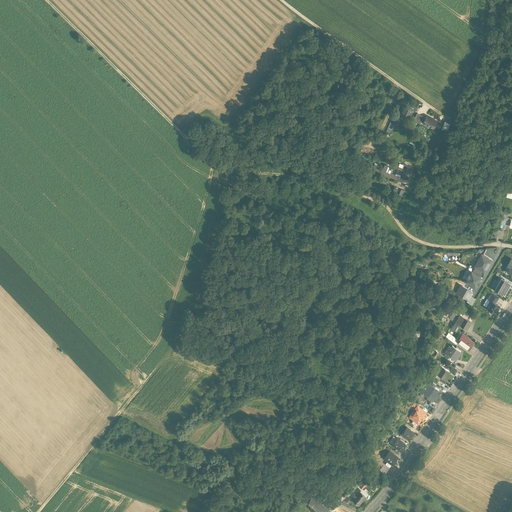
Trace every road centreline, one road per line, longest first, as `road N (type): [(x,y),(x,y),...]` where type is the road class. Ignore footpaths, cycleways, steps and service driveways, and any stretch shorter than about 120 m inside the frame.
road 1 (track): [(229,168),(176,343),(38,511)]
road 2 (track): [(45,0),(199,155),(244,171),(310,172),(358,186)]
road 3 (tertiary): [(511,306),(369,511)]
road 4 (track): [(282,0),(450,120)]
road 5 (track): [(450,120),(484,57),(492,0)]
